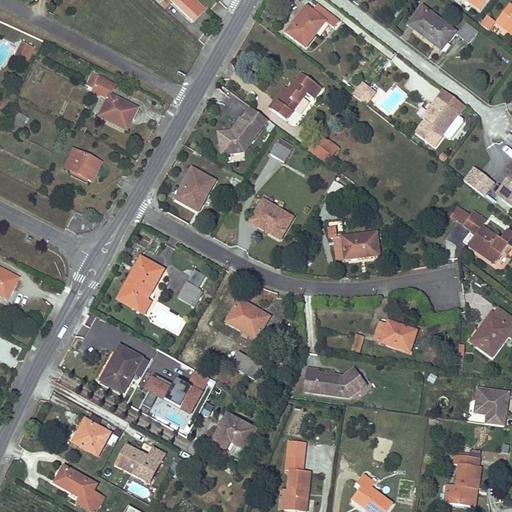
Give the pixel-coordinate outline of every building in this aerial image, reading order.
[(162,0),(164,1),(164,0),(169,0),(192,21),(201,11),(188,0),(162,0)] [(473,0),(475,1),(473,5),(480,10),(487,0),(473,0)] [(303,24),(298,20),(287,33),(306,48),(325,22),(334,28),(339,21),(318,4),(312,12),(303,24)] [(497,23),(503,28),(506,24),(511,28),(511,8),(509,6),(497,23)] [(455,32),(423,7),(410,23),(416,27),(414,29),(435,46),(441,39),(447,44),(455,32)] [(307,8),(298,20),(303,24),(312,12),(307,8)] [(487,17),(481,26),(486,30),(492,21),(487,17)] [(492,21),(486,30),(488,32),(495,23),(492,21)] [(467,24),(458,35),(469,44),(478,32),(467,24)] [(511,28),(506,24),(503,28),(511,34),(511,28)] [(447,44),(441,39),(435,46),(441,50),(447,44)] [(22,42),(15,56),(22,60),(29,46),(22,42)] [(279,103),(273,111),(287,121),(307,94),(314,99),(321,88),(302,74),(297,80),(292,80),(290,82),(290,84),(291,87),(288,91),(279,103)] [(106,101),(98,117),(124,131),(129,121),(126,119),(132,108),(109,96),(114,86),(92,75),(86,86),(92,89),(91,93),(100,98),(106,101)] [(359,100),(369,88),(362,83),(353,95),(359,100)] [(276,100),(279,103),(288,91),(285,88),(276,100)] [(369,88),(359,100),(367,106),(376,93),(369,88)] [(289,122),(295,126),(313,100),(306,96),(289,122)] [(100,98),(92,114),(98,117),(106,101),(100,98)] [(435,108),(425,122),(415,134),(434,149),(447,132),(453,124),(459,115),(438,99),(432,106),(435,108)] [(432,106),(422,119),(425,122),(435,108),(432,106)] [(234,134),(228,142),(219,143),(221,156),(243,152),(267,120),(250,107),(242,119),(241,118),(235,125),(237,126),(232,132),(234,134)] [(132,108),(126,119),(129,121),(135,110),(132,108)] [(17,113),(11,124),(20,129),(26,118),(17,113)] [(20,129),(11,124),(8,131),(17,136),(20,129)] [(235,125),(231,131),(218,133),(219,143),(228,142),(234,134),(232,132),(237,126),(235,125)] [(321,137),(316,144),(327,152),(332,145),(321,137)] [(280,139),(277,144),(286,149),(289,144),(280,139)] [(286,149),(277,144),(271,154),(284,163),(294,147),(289,144),(286,149)] [(316,144),(310,152),(327,165),(333,156),(327,152),(326,152),(316,144)] [(316,144),(326,152),(327,152),(316,144)] [(332,145),(327,152),(333,156),(338,149),(332,145)] [(73,151),(64,169),(90,182),(99,164),(73,151)] [(511,166),(507,172),(511,176),(509,180),(498,196),(501,198),(509,205),(511,207),(511,206),(511,166)] [(496,185),(474,168),(464,181),(486,198),(496,185)] [(189,178),(176,201),(197,212),(213,181),(191,169),(187,177),(189,178)] [(187,177),(174,200),(176,201),(189,178),(187,177)] [(334,182),(328,193),(340,201),(347,190),(334,182)] [(250,223),(258,228),(259,225),(280,239),(292,218),(263,200),(250,223)] [(464,226),(472,213),(459,204),(450,216),(464,226)] [(501,241),(482,228),(486,222),(473,213),(472,213),(464,226),(477,235),(471,243),(495,260),(493,263),(496,265),(504,253),(508,247),(511,249),(511,235),(507,232),(501,241)] [(259,225),(258,228),(279,241),(280,239),(259,225)] [(336,228),(328,229),(329,239),(334,239),(337,261),(379,256),(376,233),(338,237),(336,228)] [(471,243),(469,246),(493,263),(495,260),(471,243)] [(144,300),(146,301),(163,271),(140,259),(136,267),(138,268),(126,290),(124,289),(117,300),(137,311),(144,300)] [(136,267),(124,289),(126,290),(138,268),(136,267)] [(0,296),(6,299),(17,279),(0,270),(0,296)] [(193,271),(186,284),(196,289),(203,276),(193,271)] [(186,284),(178,298),(191,305),(199,291),(196,289),(186,284)] [(146,301),(144,300),(137,311),(144,315),(150,303),(146,301)] [(239,300),(238,302),(260,315),(261,313),(239,300)] [(260,315),(238,302),(227,323),(256,340),(269,318),(261,313),(260,315)] [(511,316),(498,306),(492,315),(510,328),(511,329),(511,326),(511,316)] [(511,326),(511,329),(510,328),(492,315),(491,314),(486,321),(488,322),(473,343),(491,357),(508,333),(511,329),(511,326)] [(412,345),(410,344),(414,332),(380,320),(373,341),(409,353),(412,345)] [(486,321),(471,342),(473,343),(488,322),(486,321)] [(356,336),(351,351),(359,353),(363,338),(356,336)] [(119,346),(100,381),(122,393),(132,375),(141,359),(119,346)] [(238,352),(230,365),(248,376),(256,362),(238,352)] [(151,364),(141,359),(132,375),(142,380),(151,364)] [(322,371),(311,369),(308,393),(353,399),(365,390),(357,381),(362,377),(357,369),(347,377),(321,374),(322,371)] [(159,397),(167,401),(181,409),(180,411),(191,417),(204,393),(211,381),(199,375),(197,373),(192,383),(194,384),(192,387),(191,389),(178,382),(174,388),(154,377),(146,390),(152,393),(145,406),(152,410),(159,397)] [(357,381),(365,390),(369,386),(362,377),(357,381)] [(501,417),(503,405),(506,405),(508,394),(477,390),(474,414),(486,416),(485,425),(503,427),(504,418),(501,417)] [(214,408),(207,405),(202,416),(209,419),(214,408)] [(255,431),(227,415),(226,415),(209,445),(223,452),(229,442),(244,450),(255,431)] [(82,430),(74,444),(97,457),(100,451),(108,436),(110,434),(85,421),(80,429),(82,430)] [(80,429),(72,443),(74,444),(82,430),(80,429)] [(108,436),(100,451),(109,456),(117,441),(108,436)] [(288,491),(286,511),(293,511),(305,511),(307,496),(305,496),(306,489),(308,489),(310,473),(302,472),(305,443),(289,441),(286,470),(290,471),(288,491)] [(139,457),(140,453),(125,445),(114,467),(143,483),(155,461),(160,464),(164,455),(151,448),(146,457),(143,455),(142,458),(139,457)] [(451,486),(448,504),(470,507),(472,489),(478,490),(480,467),(477,467),(478,458),(455,455),(454,464),(458,465),(455,486),(451,486)] [(179,473),(186,461),(180,457),(172,469),(179,473)] [(155,461),(143,483),(148,486),(160,464),(155,461)] [(54,484),(64,489),(65,486),(70,489),(68,492),(79,498),(83,500),(80,506),(89,511),(95,511),(102,498),(91,492),(95,485),(63,467),(54,484)] [(360,489),(352,500),(367,511),(366,511),(387,511),(393,505),(372,489),(375,484),(363,476),(356,485),(360,489)]
